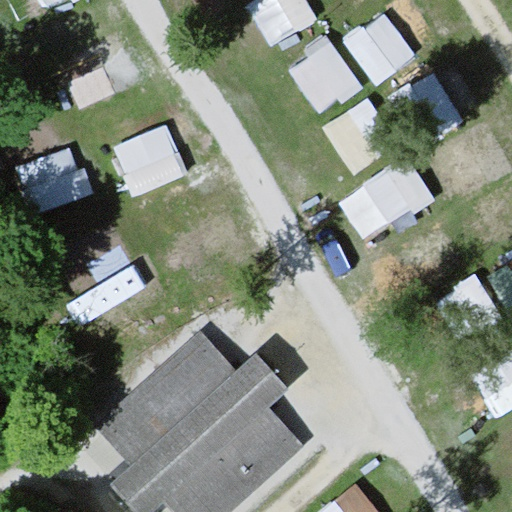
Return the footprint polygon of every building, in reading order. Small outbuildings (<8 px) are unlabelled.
[(248,0),(262,41),(324,20),(317,0),(248,0)] [(382,78),(450,37),(427,0),(404,0),(353,31),(382,78)] [(318,106),(366,80),(338,30),(290,56),(318,106)] [(108,33),(62,57),(84,98),(130,73),(108,33)] [(419,112),(455,87),(438,63),(402,88),(419,112)] [(327,118),(357,166),(404,137),(374,89),(327,118)] [(157,95),(105,123),(141,190),(193,161),(157,95)] [(368,175),(396,219),(443,189),(415,145),(368,175)] [(157,226),(182,264),(218,241),(193,203),(157,226)] [(426,274),(468,251),(446,210),(404,233),(426,274)] [(511,343),(466,370),(490,410),(511,396),(511,343)] [(205,345),(108,432),(137,463),(114,484),(139,511),(142,511),(164,493),(180,511),(206,511),(289,438),(260,406),(283,386),(256,356),(234,376),(205,345)] [(327,511),(407,511),(422,502),(390,458),(324,506),(327,511)]
